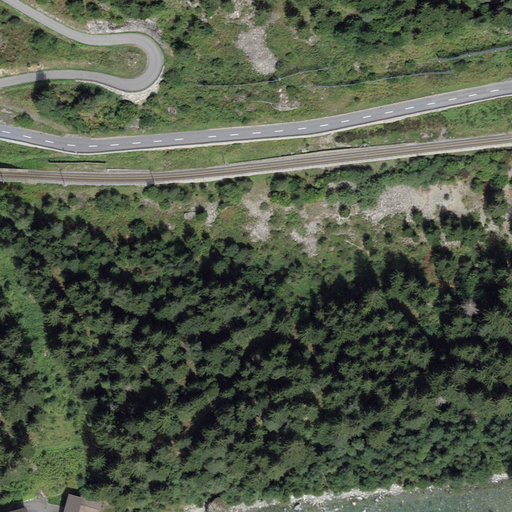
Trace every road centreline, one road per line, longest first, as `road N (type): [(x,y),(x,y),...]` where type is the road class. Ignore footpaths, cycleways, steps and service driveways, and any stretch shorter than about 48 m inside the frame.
road 1 (primary): [(0,131),(116,144),(301,127),(511,87)]
road 2 (track): [(9,0),(80,38),(145,41),(156,61),(136,86),(77,74),(0,83)]
